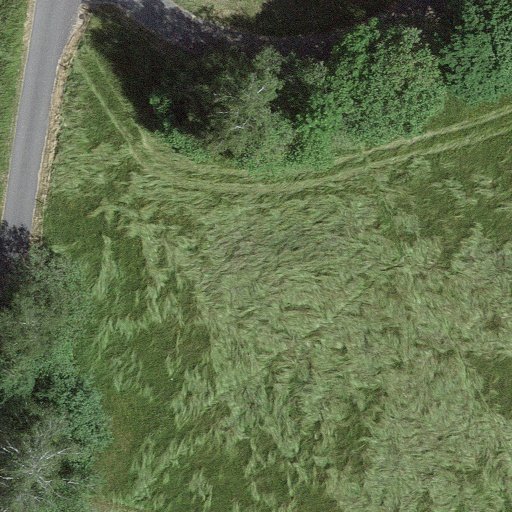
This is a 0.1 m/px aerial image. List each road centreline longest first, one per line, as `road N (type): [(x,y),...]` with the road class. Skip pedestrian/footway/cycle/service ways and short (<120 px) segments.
road 1 (unclassified): [(0,415),(19,198),(54,0)]
road 2 (track): [(148,0),(241,46),(295,53),(348,42),(431,0)]
